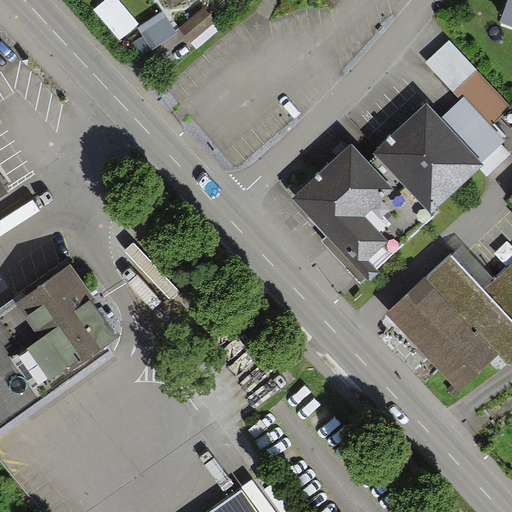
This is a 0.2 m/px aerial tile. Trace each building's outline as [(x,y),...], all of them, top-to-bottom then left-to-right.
[(511,0),(508,0),(503,16),(511,19),(511,0)] [(204,6),(181,25),(191,37),(213,17),(204,6)] [(163,11),(140,25),(152,43),(174,29),(163,11)] [(511,119),(511,100),(454,35),(428,58),(465,100),(449,114),(429,93),(378,138),(434,202),(477,164),(488,176),(511,154),(511,151),(496,134),(511,119)] [(0,187),(8,182),(0,168),(0,117),(1,117),(0,114),(0,187)] [(391,177),(352,134),(296,185),(359,253),(387,228),(363,203),(391,177)] [(460,244),(392,303),(458,379),(500,344),(511,357),(511,190),(509,193),(511,196),(511,253),(487,275),(460,244)] [(73,257),(0,306),(0,421),(127,337),(73,257)] [(262,511),(243,483),(201,511),(262,511)]
